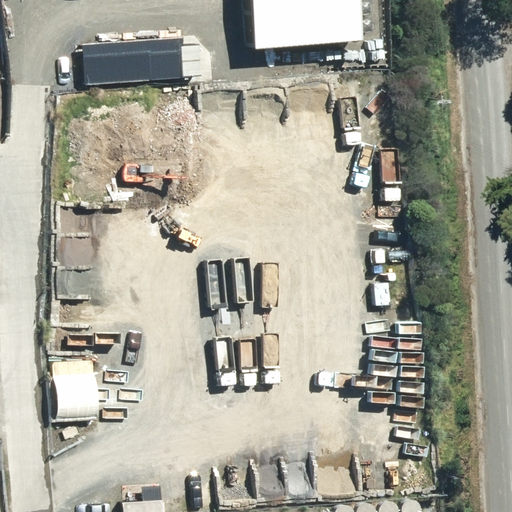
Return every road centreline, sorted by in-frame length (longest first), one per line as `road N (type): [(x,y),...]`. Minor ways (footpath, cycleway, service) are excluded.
road 1 (unknown): [(121,461),(234,416),(303,325),(321,224),(270,169),(194,164),(164,205),(118,306)]
road 2 (unclassified): [(506,511),(473,0)]
road 3 (unknown): [(11,504),(11,150),(1,0)]
road 4 (unknown): [(118,306),(121,461)]
